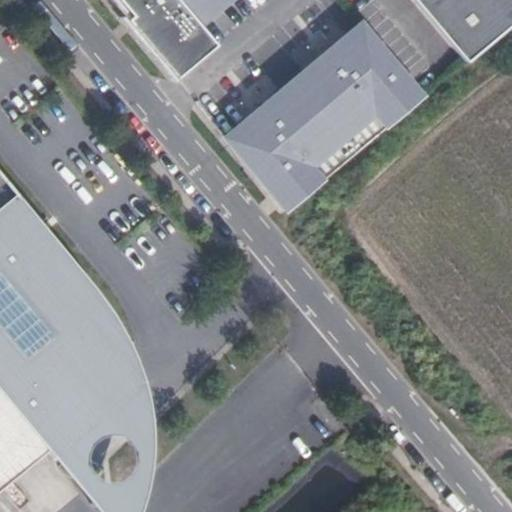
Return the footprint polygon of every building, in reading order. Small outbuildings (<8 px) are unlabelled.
[(116,0),(137,25),(133,29),(175,80),(213,44),(196,24),(224,0),(116,0)] [(511,0),(412,0),(464,61),(511,20),(511,0)] [(224,137),(286,211),(374,138),(421,98),(359,24),(224,137)] [(0,482),(43,447),(30,432),(127,351),(122,337),(108,312),(95,295),(17,199),(0,177),(0,482)] [(43,447),(95,511),(130,511),(138,494),(144,465),(146,432),(143,396),(138,378),(127,351),(30,432),(43,447)]
